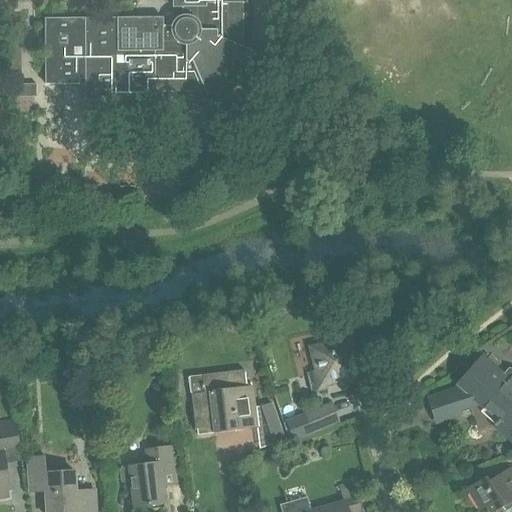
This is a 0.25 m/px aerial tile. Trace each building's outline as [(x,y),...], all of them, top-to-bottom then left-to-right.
[(163,18),(137,18),(45,19),(45,85),(85,85),(85,100),(155,100),(155,92),(205,92),(207,97),(208,97),(208,96),(213,94),(218,92),(223,89),(228,85),(233,81),(237,77),(241,72),(244,67),(248,62),(250,57),(252,52),(253,51),(243,47),(243,3),(247,3),(246,0),(172,0),(173,8),(182,8),(182,16),(180,17),(178,18),(176,19),(175,20),(174,21),(173,23),(172,25),(171,27),(163,27),(163,18)] [(36,85),(12,85),(12,98),(36,97),(36,85)] [(338,339),(338,341),(310,348),(315,371),(307,374),(311,393),(326,389),(325,386),(347,380),(348,382),(360,379),(357,364),(363,362),(361,352),(354,353),(350,336),(338,339)] [(511,440),(511,369),(509,368),(502,376),(482,358),(458,386),(461,389),(429,399),(436,423),(461,415),(460,411),(479,405),(497,421),(493,426),(511,442),(511,440)] [(195,430),(197,430),(198,436),(214,434),(213,428),(236,425),(237,430),(236,430),(236,431),(257,428),(257,425),(267,424),(277,420),(272,405),(254,408),(252,387),(246,388),(244,371),(201,376),(202,385),(201,385),(202,390),(203,389),(204,393),(191,395),(195,430)] [(321,430),(314,411),(304,415),(311,434),(321,430)] [(0,500),(8,499),(5,480),(0,476),(0,466),(22,462),(15,421),(0,423),(1,427),(0,427),(0,500)] [(147,465),(128,467),(133,508),(166,504),(162,476),(174,474),(171,447),(146,450),(147,465)] [(45,492),(46,511),(95,511),(94,491),(76,493),(74,472),(45,474),(44,457),(27,458),(29,493),(45,492)] [(495,511),(499,509),(500,511),(511,511),(511,483),(511,482),(511,481),(511,467),(488,482),(486,479),(492,475),(492,474),(466,489),(469,494),(470,493),(480,510),(476,511),(479,511),(486,508),(488,511),(495,511)] [(344,502),(311,511),(307,498),(280,506),(282,511),(360,511),(354,487),(352,482),(339,486),(341,491),(344,502)]
